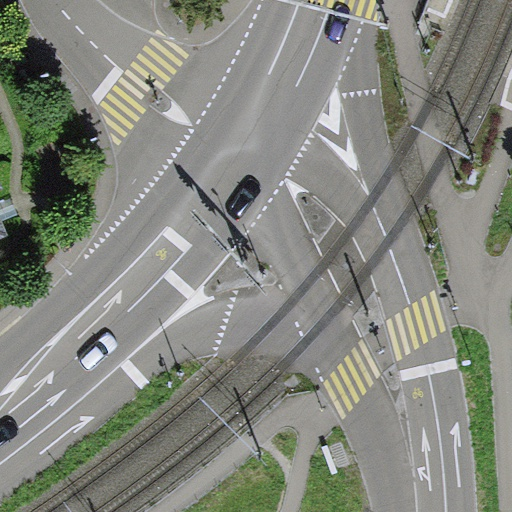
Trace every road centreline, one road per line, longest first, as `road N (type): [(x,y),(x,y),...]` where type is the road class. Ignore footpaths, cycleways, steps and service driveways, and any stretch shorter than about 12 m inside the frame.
road 1 (secondary): [(0,460),(83,418),(181,336),(217,319),(253,316),(325,359),(414,484)]
road 2 (unclassified): [(245,158),(299,197),(355,288),(388,371),(414,484)]
road 3 (secondary): [(245,158),(185,231),(0,407)]
road 4 (residential): [(55,0),(134,82),(245,158)]
road 5 (secondary): [(322,0),(245,158)]
